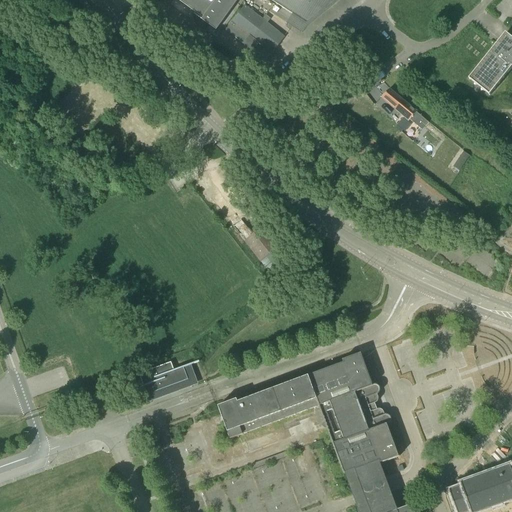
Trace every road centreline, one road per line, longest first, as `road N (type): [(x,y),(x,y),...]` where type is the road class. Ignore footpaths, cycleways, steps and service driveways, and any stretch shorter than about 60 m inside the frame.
road 1 (unclassified): [(212,391),(375,333),(413,273)]
road 2 (secondary): [(413,273),(312,213),(222,139)]
road 3 (secondary): [(222,139),(108,7)]
road 4 (unclassified): [(262,93),(135,0)]
road 5 (unclassified): [(0,326),(44,451)]
road 6 (unclassified): [(262,93),(366,11)]
road 7 (residential): [(441,511),(442,479),(511,411)]
